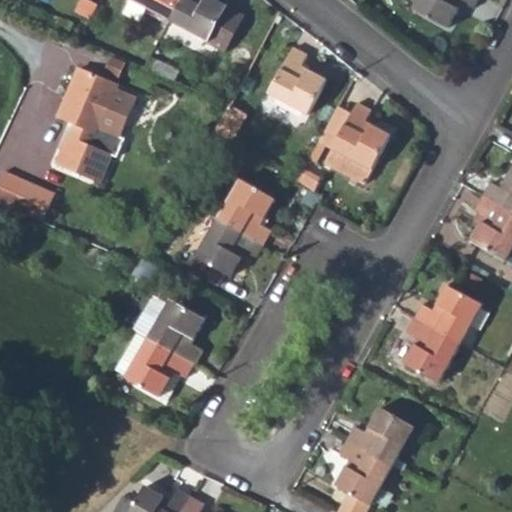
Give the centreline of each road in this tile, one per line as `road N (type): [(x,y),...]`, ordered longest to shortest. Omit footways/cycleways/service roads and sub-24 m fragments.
road 1 (residential): [(383,274),(316,240),(190,451),(260,494)]
road 2 (residential): [(260,494),(383,274)]
road 3 (residential): [(308,0),(468,128)]
road 4 (residential): [(383,274),(468,128)]
